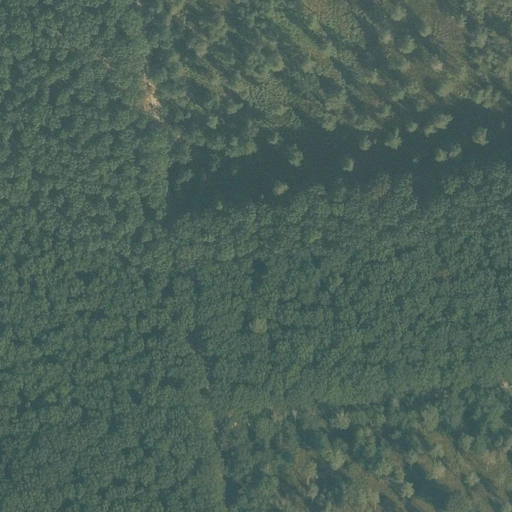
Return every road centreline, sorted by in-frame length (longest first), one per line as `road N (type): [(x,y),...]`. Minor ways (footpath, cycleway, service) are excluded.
road 1 (track): [(168,144),(214,451)]
road 2 (track): [(511,407),(214,451)]
road 3 (track): [(0,478),(207,446)]
road 4 (track): [(147,0),(168,144)]
